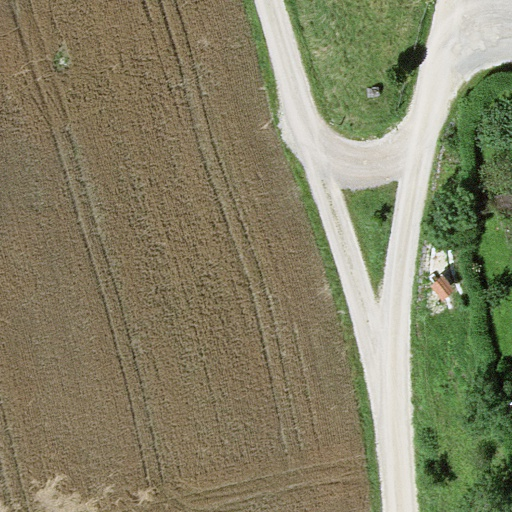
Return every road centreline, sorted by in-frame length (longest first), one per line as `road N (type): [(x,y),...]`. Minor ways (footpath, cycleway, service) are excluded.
road 1 (track): [(266,0),(387,355)]
road 2 (residential): [(397,511),(387,355)]
